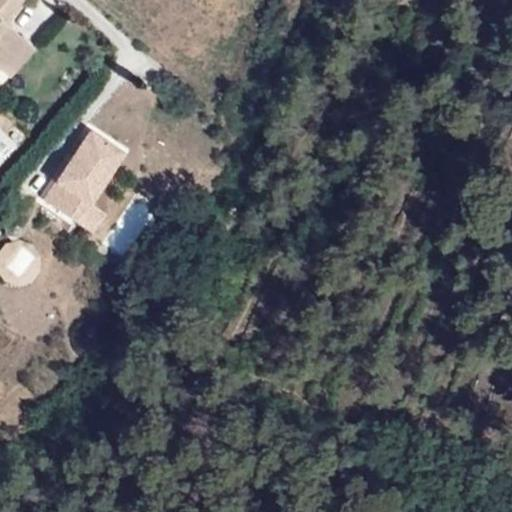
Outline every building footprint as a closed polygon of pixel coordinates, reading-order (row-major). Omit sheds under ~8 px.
[(0,0),(0,67),(23,42),(0,22),(19,0),(0,0)] [(92,126),(43,193),(74,217),(90,195),(124,150),(92,126)] [(28,212),(43,193),(18,174),(2,193),(28,212)] [(93,231),(108,209),(90,195),(74,217),(93,231)] [(2,237),(0,244),(0,274),(29,283),(40,248),(2,237)]
